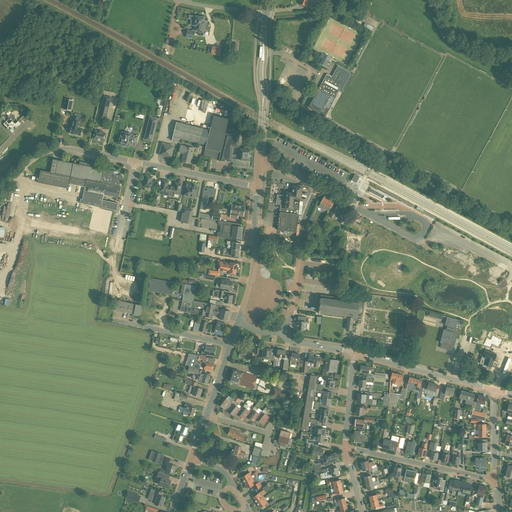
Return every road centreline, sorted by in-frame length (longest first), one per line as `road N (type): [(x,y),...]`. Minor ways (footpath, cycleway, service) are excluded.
road 1 (residential): [(494,478),(345,447)]
road 2 (residential): [(281,333),(316,186)]
road 3 (unclassified): [(0,189),(50,149),(135,162)]
road 4 (unclassified): [(494,389),(353,352)]
road 5 (tertiary): [(237,320),(254,262),(258,187)]
road 6 (unclassified): [(258,187),(135,162)]
